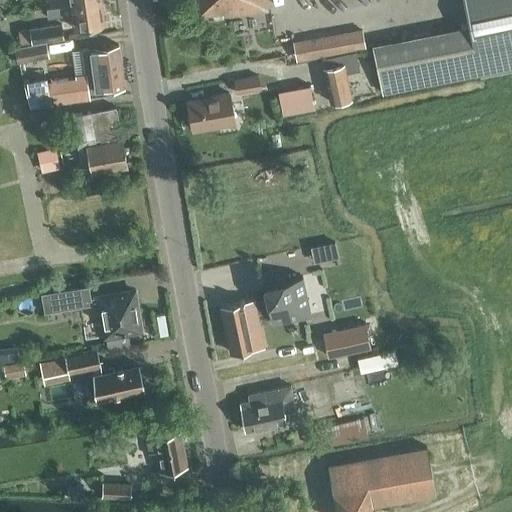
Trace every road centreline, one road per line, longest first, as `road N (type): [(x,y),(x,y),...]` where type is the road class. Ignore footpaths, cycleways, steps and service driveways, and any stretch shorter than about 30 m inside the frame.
road 1 (tertiary): [(224,511),(173,240),(140,0)]
road 2 (track): [(0,268),(173,240)]
